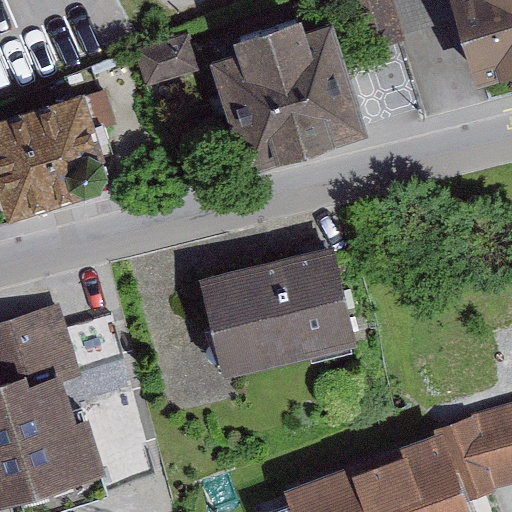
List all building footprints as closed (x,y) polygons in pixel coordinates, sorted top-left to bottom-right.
[(344,0),(360,50),(405,39),(404,32),(459,16),(454,0),(344,0)] [(511,0),(454,0),(459,16),(477,82),(511,72),(511,0)] [(210,55),(246,167),(368,128),(333,17),(306,25),(301,10),(232,32),(237,46),(210,55)] [(199,68),(188,30),(138,45),(150,83),(199,68)] [(84,86),(0,112),(0,190),(8,216),(115,183),(84,86)] [(335,242),(200,275),(224,372),(359,339),(335,242)] [(0,497),(19,491),(26,511),(42,511),(110,490),(101,464),(107,462),(89,410),(77,414),(64,376),(84,369),(60,298),(0,318),(0,497)] [(511,404),(443,426),(469,496),(511,484),(511,404)] [(350,462),(285,487),(294,511),(474,511),(469,496),(443,426),(401,442),(403,449),(352,468),(350,462)]
